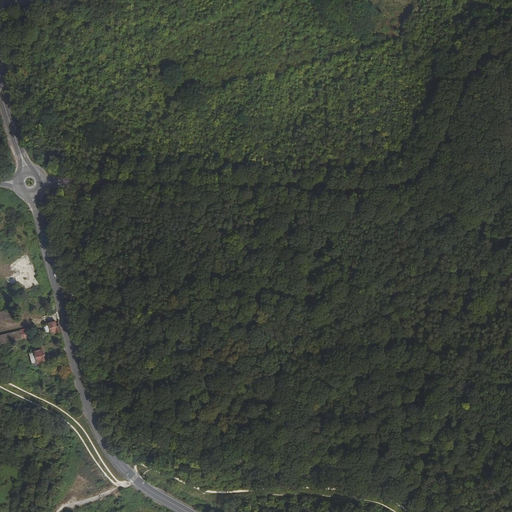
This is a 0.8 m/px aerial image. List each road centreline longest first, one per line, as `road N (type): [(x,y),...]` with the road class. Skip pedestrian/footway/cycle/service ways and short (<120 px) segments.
road 1 (tertiary): [(42,183),(403,183),(436,151),(448,113),(482,58),(511,42)]
road 2 (tertiary): [(187,511),(134,478),(98,429),(31,194)]
road 3 (track): [(371,0),(370,27),(359,33),(277,43),(224,60),(202,60),(179,41),(189,2)]
road 4 (track): [(459,222),(421,191),(511,193)]
